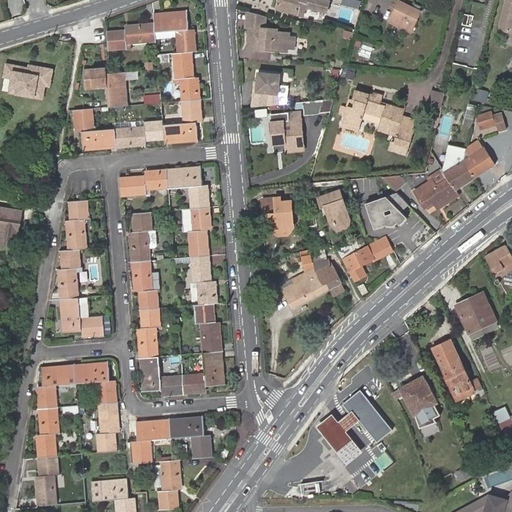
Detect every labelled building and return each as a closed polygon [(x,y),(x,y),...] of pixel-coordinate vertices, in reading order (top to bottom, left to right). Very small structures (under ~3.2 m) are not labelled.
[(278,0),(276,9),(296,14),(296,13),(302,15),(303,9),(306,8),(324,12),(327,2),(318,0),(278,0)] [(511,0),(506,0),(499,30),(511,32),(511,0)] [(389,21),(401,27),(403,23),(412,27),(420,13),(398,2),(389,21)] [(257,14),(249,11),(248,20),(246,20),(245,26),(248,27),(246,49),(261,51),(262,49),(262,46),(270,47),(269,50),(286,52),(286,48),(288,37),(288,33),(276,32),(276,29),(264,28),(265,16),(257,14)] [(188,12),(154,15),(155,25),(156,35),(176,33),(178,55),(191,54),(198,54),(196,35),(189,35),(188,12)] [(403,23),(401,27),(410,32),(412,27),(403,23)] [(129,32),(106,34),(108,47),(108,55),(131,52),(131,46),(157,44),(156,35),(155,25),(129,28),(129,32)] [(300,39),(288,37),(286,48),(299,49),(300,39)] [(371,49),(362,46),(360,53),(370,56),(371,49)] [(182,84),(183,103),(201,102),(200,83),(194,83),(191,54),(178,55),(173,56),(176,85),(182,84)] [(49,70),(5,62),(2,77),(11,79),(9,94),(43,100),(49,70)] [(108,90),(110,110),(115,110),(130,108),(126,75),(110,76),(103,77),(103,71),(83,72),(85,91),(108,90)] [(255,94),(252,94),(251,108),(266,106),(267,94),(278,95),(280,74),(257,72),(256,82),(255,94)] [(443,103),(445,91),(434,88),(431,101),(443,103)] [(408,146),(415,120),(401,116),(403,110),(393,107),(393,109),(379,105),(382,96),(373,93),(373,95),(372,98),(367,97),(368,94),(355,90),(351,101),(353,102),(351,108),(346,107),(343,117),(362,123),(365,111),(381,116),(378,126),(388,129),(387,132),(395,135),(393,142),(408,146)] [(487,104),(488,97),(479,95),(477,102),(487,104)] [(163,105),(162,97),(144,98),(145,107),(163,105)] [(330,112),(334,99),(297,103),(297,109),(304,108),(305,115),(330,112)] [(201,102),(183,103),(185,124),(164,126),(166,142),(166,147),(199,144),(197,121),(203,120),(201,102)] [(490,111),(475,116),(480,131),(495,126),(490,111)] [(86,154),(119,151),(117,133),(96,135),(94,112),(74,113),(76,132),(83,131),(86,154)] [(304,149),(300,112),(271,115),(274,143),(286,142),(287,151),(304,149)] [(501,113),(493,115),(499,133),(506,131),(501,113)] [(362,123),(343,117),(342,122),(361,127),(362,123)] [(117,133),(119,151),(145,149),(145,144),(166,142),(164,126),(164,122),(143,124),(144,130),(117,133)] [(480,151),(483,149),(478,140),(475,142),(480,151)] [(287,151),(286,142),(274,143),(275,152),(287,151)] [(391,142),(389,149),(406,154),(408,146),(393,142),(391,142)] [(475,142),(467,146),(466,149),(464,161),(474,178),(494,166),(483,148),(483,149),(480,151),(475,142)] [(443,171),(444,174),(447,172),(460,164),(464,161),(466,149),(448,145),(447,145),(442,171),(443,171)] [(0,170),(5,172),(9,148),(0,146),(0,170)] [(447,172),(444,174),(455,190),(474,178),(464,161),(460,164),(447,172)] [(187,190),(188,213),(208,211),(206,192),(202,192),(200,169),(166,172),(168,192),(187,190)] [(119,182),(120,200),(150,198),(150,193),(168,192),(166,172),(148,174),(149,179),(119,182)] [(455,190),(444,174),(433,180),(432,178),(414,189),(425,206),(433,201),(437,198),(441,205),(458,194),(455,190)] [(382,176),(400,195),(411,185),(401,175),(382,176)] [(325,205),(327,214),(330,225),(331,225),(350,218),(340,190),(317,197),(320,207),(325,205)] [(388,196),(367,203),(376,229),(387,226),(401,227),(410,218),(388,196)] [(280,197),(261,199),(263,215),(265,214),(269,214),(270,223),(270,230),(293,228),(291,201),(280,202),(280,197)] [(437,198),(433,201),(437,208),(441,205),(437,198)] [(67,254),(79,253),(87,252),(85,226),(89,226),(88,203),(68,204),(70,227),(65,228),(67,254)] [(0,240),(15,243),(20,214),(0,210),(0,240)] [(208,211),(188,213),(190,231),(186,231),(189,261),(208,259),(205,230),(209,229),(208,211)] [(149,264),(148,251),(153,251),(156,248),(155,235),(152,236),(151,216),(132,217),(134,239),(128,240),(130,265),(149,264)] [(350,218),(331,225),(338,230),(347,227),(350,218)] [(293,228),(270,230),(278,237),(288,236),(293,228)] [(380,241),(384,247),(389,245),(386,238),(380,241)] [(0,246),(14,249),(15,243),(0,240),(0,246)] [(339,250),(343,258),(362,248),(358,240),(339,250)] [(485,255),(498,278),(511,270),(511,269),(511,259),(504,244),(485,255)] [(371,254),(347,266),(355,282),(366,276),(362,266),(374,260),(375,262),(383,257),(383,256),(393,251),(389,245),(384,247),(380,249),(372,254),(371,254)] [(343,258),(347,266),(371,254),(367,246),(362,248),(343,258)] [(323,247),(311,250),(314,262),(326,260),(323,247)] [(300,250),(302,259),(310,257),(309,249),(300,250)] [(56,277),(58,303),(78,301),(76,276),(81,275),(79,253),(67,254),(60,254),(61,277),(56,277)] [(302,259),(304,273),(313,269),(310,257),(302,259)] [(208,259),(189,261),(192,290),(196,289),(198,308),(212,307),(217,306),(216,287),(211,288),(208,259)] [(330,265),(329,259),(326,260),(314,262),(314,265),(316,272),(330,265)] [(149,264),(130,265),(133,291),(139,291),(141,313),(160,312),(158,289),(151,290),(149,264)] [(324,278),(329,289),(341,283),(336,272),(331,264),(330,265),(316,272),(315,273),(319,281),(324,278)] [(283,290),(293,308),(329,289),(324,278),(319,281),(315,273),(313,269),(304,273),(297,277),(299,281),(283,290)] [(498,278),(508,298),(511,295),(511,270),(498,278)] [(281,285),(283,290),(299,281),(297,277),(281,285)] [(329,289),(334,299),(346,293),(341,283),(329,289)] [(482,293),(464,302),(466,305),(484,297),(482,293)] [(466,305),(464,302),(455,306),(469,334),(495,322),(484,297),(466,305)] [(78,301),(58,303),(61,336),(84,334),(85,341),(103,339),(102,320),(80,322),(78,301)] [(202,356),(222,354),(219,329),(214,329),(212,307),(198,308),(193,308),(195,331),(200,330),(202,356)] [(160,312),(141,313),(143,336),(137,337),(139,361),(158,360),(155,335),(162,334),(160,312)] [(498,329),(495,322),(469,334),(472,341),(498,329)] [(431,349),(456,401),(473,393),(472,391),(468,383),(449,341),(431,349)] [(225,388),(222,354),(202,356),(203,371),(181,373),(183,398),(202,396),(202,390),(225,388)] [(165,400),(183,398),(181,373),(159,375),(158,360),(139,361),(142,395),(164,393),(165,400)] [(98,408),(116,406),(115,388),(109,389),(107,366),(75,369),(76,392),(97,390),(98,408)] [(38,414),(58,412),(57,393),(76,392),(75,369),(40,372),(42,394),(36,395),(38,414)] [(412,387),(424,380),(423,378),(411,384),(412,387)] [(476,379),(468,383),(472,391),(480,387),(476,379)] [(438,404),(424,380),(412,387),(411,384),(401,390),(401,391),(397,393),(400,398),(404,396),(415,415),(426,410),(432,422),(441,416),(435,406),(438,404)] [(350,414),(358,424),(359,426),(361,424),(377,444),(393,432),(377,412),(370,417),(366,413),(374,407),(362,393),(344,407),(350,414)] [(119,433),(116,406),(98,408),(101,434),(95,435),(97,457),(116,455),(114,433),(119,433)] [(495,411),(500,422),(511,416),(506,406),(495,411)] [(37,462),(57,461),(55,442),(61,441),(58,412),(38,414),(41,443),(36,444),(37,462)] [(346,432),(358,424),(350,414),(339,423),(332,414),(315,428),(347,467),(364,454),(346,432)] [(511,418),(511,416),(500,422),(511,449),(511,418)] [(203,420),(169,423),(171,445),(192,443),(194,462),(213,460),(211,442),(205,442),(203,420)] [(132,449),(133,467),(152,466),(151,447),(171,445),(169,423),(135,425),(137,448),(132,449)] [(59,484),(57,461),(37,462),(40,485),(35,486),(37,511),(56,510),(54,484),(59,484)] [(179,463),(172,464),(161,465),(161,468),(163,492),(158,492),(160,511),(178,509),(177,490),(181,490),(179,463)] [(161,468),(153,469),(155,492),(158,492),(163,492),(161,468)] [(112,511),(135,511),(135,506),(128,507),(126,485),(91,488),(92,507),(112,505),(112,511)] [(461,511),(511,511),(511,509),(511,508),(511,506),(511,494),(507,501),(490,496),(461,511)]
